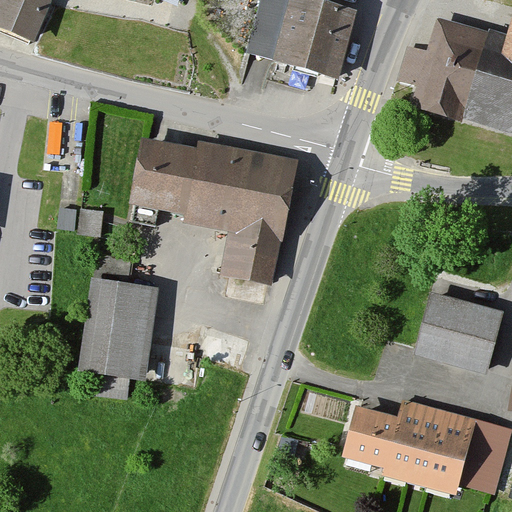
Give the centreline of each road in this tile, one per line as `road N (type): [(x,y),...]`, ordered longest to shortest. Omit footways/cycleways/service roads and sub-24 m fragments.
road 1 (unclassified): [(228,511),(349,159)]
road 2 (residential): [(349,159),(302,139),(0,72)]
road 3 (unclassified): [(349,159),(405,0)]
road 4 (unclassified): [(511,186),(419,182),(349,159)]
road 5 (unknown): [(23,77),(0,241)]
